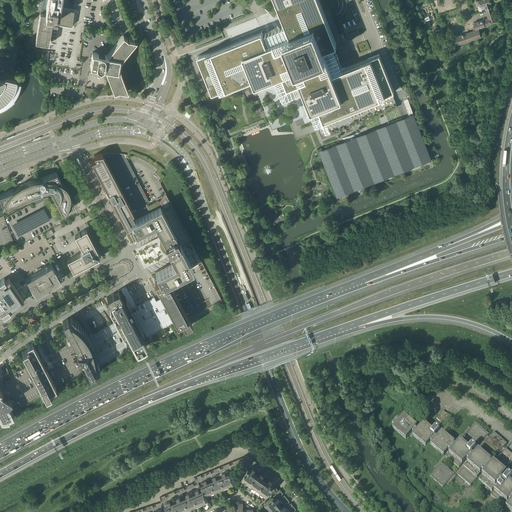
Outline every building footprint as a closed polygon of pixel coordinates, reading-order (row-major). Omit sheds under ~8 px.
[(42,0),(41,12),(40,12),(40,13),(39,19),(35,41),(35,42),(47,44),(49,44),(50,36),(52,23),(61,24),(71,26),(72,26),(73,15),(74,15),(75,14),(75,13),(74,13),(74,12),(74,11),(60,8),(61,0),(42,0)] [(211,94),(248,80),(252,78),(254,85),(272,130),(312,114),(316,123),(325,120),(330,134),(344,128),(345,132),(352,129),(350,126),(377,115),(379,119),(385,116),(384,112),(398,107),(396,102),(392,93),(394,92),(379,54),(343,68),(335,46),(337,45),(326,19),(318,0),(274,0),(285,25),(276,29),(263,34),(261,31),(259,32),(255,20),(227,31),(232,42),(197,56),(211,94)] [(482,10),(485,9),(492,7),(490,2),(491,2),(489,0),(479,0),(478,0),(478,1),(476,1),(478,6),(480,5),(480,6),(482,10)] [(492,7),(485,9),(488,18),(474,23),(476,29),(476,30),(456,36),(456,37),(454,37),(456,44),(459,43),(459,44),(481,37),(478,29),(478,28),(486,25),(497,22),(492,7)] [(90,65),(104,68),(105,68),(113,92),(119,90),(127,91),(127,92),(128,91),(125,84),(121,73),(120,72),(120,71),(120,70),(120,69),(120,67),(120,66),(120,65),(120,64),(120,63),(120,61),(121,60),(121,59),(122,58),(122,57),(123,56),(124,55),(136,40),(130,39),(127,38),(125,36),(123,35),(115,44),(107,55),(106,55),(105,54),(103,54),(103,52),(100,52),(100,54),(96,53),(92,52),(92,53),(90,65)] [(0,110),(2,109),(3,109),(4,108),(6,107),(7,106),(9,105),(10,104),(11,103),(12,101),(13,100),(14,99),(15,97),(16,96),(17,95),(18,93),(19,92),(19,90),(20,88),(20,87),(20,85),(21,84),(15,83),(16,81),(5,79),(4,81),(0,80),(0,110)] [(87,88),(85,96),(94,93),(94,89),(87,88)] [(403,102),(405,106),(408,114),(409,115),(412,114),(412,112),(413,112),(408,100),(403,102)] [(188,110),(184,115),(189,118),(193,113),(188,110)] [(406,117),(319,151),(337,196),(432,159),(414,114),(411,115),(406,117)] [(135,234),(148,227),(149,227),(154,224),(161,236),(150,242),(160,262),(171,256),(174,262),(165,266),(162,268),(155,272),(158,277),(159,280),(155,282),(154,282),(156,286),(159,291),(176,324),(181,322),(184,327),(184,328),(185,328),(191,325),(192,324),(191,324),(188,318),(169,282),(168,283),(167,281),(192,267),(183,249),(183,248),(183,247),(184,247),(184,246),(184,245),(190,242),(191,242),(191,241),(191,239),(190,238),(190,237),(190,236),(189,235),(188,234),(188,233),(187,232),(186,231),(186,230),(185,229),(184,228),(165,193),(159,201),(162,207),(161,207),(160,206),(134,219),(132,214),(133,213),(102,154),(102,153),(100,154),(98,154),(95,155),(94,155),(96,158),(91,161),(102,183),(108,194),(111,199),(113,203),(121,219),(124,225),(126,229),(127,228),(131,226),(135,234)] [(140,183),(127,158),(122,161),(135,186),(140,183)] [(0,203),(1,203),(2,204),(0,207),(3,206),(5,205),(6,207),(35,196),(36,197),(39,195),(39,194),(50,190),(60,209),(62,208),(63,211),(64,212),(64,211),(65,210),(73,206),(73,205),(70,199),(70,198),(70,197),(70,195),(70,194),(69,193),(69,192),(69,191),(68,190),(68,189),(67,188),(67,187),(66,186),(65,185),(64,184),(63,184),(62,183),(61,183),(56,173),(51,175),(42,178),(41,178),(39,178),(37,179),(35,179),(33,179),(31,180),(29,180),(27,181),(26,182),(24,182),(22,183),(20,184),(19,185),(18,185),(17,186),(15,187),(14,189),(12,190),(4,193),(0,194),(0,203)] [(44,233),(46,238),(53,234),(51,229),(44,233)] [(67,260),(73,272),(78,269),(91,262),(94,260),(99,258),(97,257),(98,257),(98,256),(98,255),(97,255),(100,256),(97,251),(96,247),(86,229),(74,235),(82,250),(80,251),(81,252),(67,260)] [(41,268),(35,272),(26,277),(31,287),(30,287),(34,293),(35,292),(35,293),(39,291),(39,290),(41,289),(42,291),(44,289),(45,289),(46,289),(51,286),(52,285),(52,284),(55,283),(54,281),(56,280),(56,281),(60,279),(60,278),(61,277),(57,271),(57,272),(51,262),(41,268)] [(0,315),(1,315),(1,316),(2,318),(14,311),(13,310),(12,308),(22,301),(24,300),(23,300),(9,278),(5,280),(4,278),(0,280),(0,315)] [(141,328),(138,322),(135,315),(134,315),(132,313),(132,312),(133,313),(133,312),(133,311),(134,311),(135,311),(135,310),(135,309),(135,308),(134,308),(133,308),(132,309),(132,310),(128,302),(127,302),(125,304),(118,292),(118,291),(117,292),(115,292),(113,293),(112,294),(110,295),(108,296),(106,297),(113,310),(110,312),(110,311),(110,312),(113,319),(117,324),(123,338),(124,337),(127,336),(131,345),(132,346),(135,352),(137,351),(139,350),(141,349),(142,349),(144,347),(146,346),(147,346),(143,339),(138,330),(141,329),(141,328)] [(69,320),(70,320),(68,320),(67,319),(62,321),(78,351),(76,351),(74,352),(76,354),(79,354),(82,360),(88,372),(90,375),(95,372),(94,370),(96,370),(97,371),(98,371),(98,370),(99,370),(99,369),(98,366),(98,360),(96,354),(94,347),(91,340),(87,334),(83,328),(77,322),(72,317),(71,317),(70,317),(70,318),(69,318),(69,319),(69,320)] [(55,387),(51,379),(45,368),(48,367),(47,366),(46,365),(44,366),(41,360),(40,359),(38,355),(32,342),(27,345),(27,347),(26,348),(27,349),(22,352),(26,360),(30,368),(29,368),(31,372),(32,372),(45,397),(51,394),(50,393),(52,392),(51,390),(56,388),(55,387)] [(40,359),(44,366),(46,365),(51,362),(52,359),(49,354),(40,359)] [(45,368),(51,379),(52,378),(53,378),(53,377),(53,376),(54,376),(54,375),(53,374),(48,367),(45,368)] [(7,394),(4,394),(2,394),(0,389),(0,418),(1,420),(3,420),(4,420),(5,420),(7,420),(8,420),(10,419),(9,418),(13,415),(8,404),(8,403),(9,403),(10,402),(11,401),(12,400),(7,397),(7,396),(8,395),(8,394),(7,394)] [(451,418),(443,411),(436,419),(444,426),(451,418)] [(382,413),(374,422),(381,428),(389,419),(382,413)] [(511,511),(511,454),(505,449),(504,451),(502,450),(507,444),(493,433),(489,438),(487,437),(489,435),(475,423),(470,429),(468,427),(455,444),(442,432),(437,438),(435,436),(437,434),(436,434),(439,431),(436,428),(433,431),(423,423),(417,431),(415,429),(417,427),(404,416),(399,421),(397,420),(392,425),(394,427),(392,429),(406,440),(412,433),(414,434),(412,436),(425,448),(430,442),(432,444),(430,446),(443,457),(434,467),(436,469),(430,477),(443,488),(446,484),(448,486),(457,475),(470,486),(481,473),(483,475),(478,481),(492,492),(497,486),(498,488),(484,504),(493,511),(511,511)] [(248,485),(255,475),(256,473),(253,471),(255,469),(254,468),(253,467),(252,467),(250,466),(249,465),(248,467),(247,469),(239,479),(244,482),(248,485)] [(219,474),(218,474),(220,478),(224,487),(229,485),(233,484),(234,483),(228,470),(226,471),(224,472),(223,472),(222,473),(219,474)] [(252,488),(256,491),(264,481),(264,479),(262,477),(263,475),(262,474),(261,473),(259,475),(256,473),(255,475),(248,485),(252,488)] [(213,476),(212,477),(213,479),(210,481),(211,482),(215,491),(220,489),(224,487),(220,478),(218,474),(217,475),(215,475),(214,476),(213,476)] [(201,485),(201,486),(203,491),(205,495),(210,493),(215,491),(211,482),(210,481),(207,482),(206,479),(205,480),(203,480),(203,481),(204,483),(201,485)] [(264,481),(256,491),(260,494),(264,497),(265,497),(272,487),(273,485),(270,483),(272,481),(271,480),(270,480),(269,479),(267,481),(264,479),(264,481)] [(193,490),(192,490),(194,494),(199,506),(204,504),(208,502),(205,495),(203,491),(201,486),(200,487),(198,488),(197,488),(196,489),(193,490)] [(184,498),(190,510),(194,508),(199,506),(194,494),(192,490),(190,491),(188,492),(186,493),(187,496),(184,497),(184,498)] [(177,497),(174,498),(173,498),(174,501),(175,502),(179,511),(185,511),(190,510),(184,498),(184,497),(183,494),(181,495),(178,496),(177,497)] [(268,508),(271,511),(279,505),(280,504),(282,502),(281,501),(280,500),(279,499),(279,498),(278,497),(276,499),(273,496),(272,497),(264,504),(265,504),(268,508)] [(179,511),(175,502),(174,501),(171,502),(170,499),(169,500),(167,501),(165,502),(164,502),(165,506),(167,511),(179,511)] [(250,511),(250,509),(247,509),(247,511),(243,511),(243,503),(237,503),(237,511),(235,511),(233,511),(233,503),(226,503),(226,511),(224,511),(224,508),(221,508),(221,511),(250,511)]
